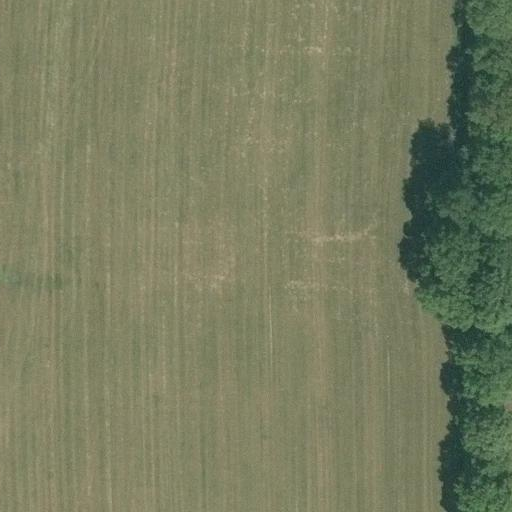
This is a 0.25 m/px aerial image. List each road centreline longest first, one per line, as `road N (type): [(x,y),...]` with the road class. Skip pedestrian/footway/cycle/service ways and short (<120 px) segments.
road 1 (unclassified): [(485,511),(483,210)]
road 2 (track): [(483,210),(490,0)]
